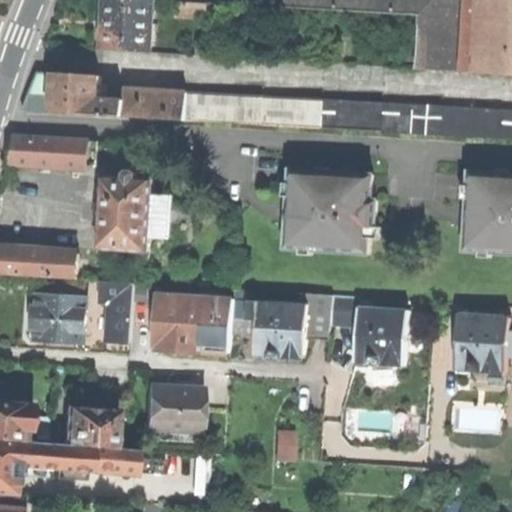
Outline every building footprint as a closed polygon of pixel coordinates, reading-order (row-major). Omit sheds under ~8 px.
[(108,0),(107,23),(106,51),(151,53),(154,1),(129,0),(108,0)] [(422,16),(422,0),(283,0),(283,8),(422,16)] [(464,0),(422,0),(422,16),(464,19),(464,0)] [(511,0),(470,0),(470,20),(511,21),(511,0)] [(208,4),(174,2),(174,16),(208,18),(208,4)] [(460,72),(464,19),(422,16),(419,70),(460,72)] [(511,21),(470,20),(467,73),(511,75),(511,21)] [(35,83),(30,95),(55,97),(57,74),(39,73),(35,83)] [(54,114),(99,117),(100,101),(101,77),(57,74),(55,97),(54,114)] [(125,102),(100,101),(99,117),(188,122),(189,93),(125,89),(125,102)] [(511,111),(189,93),(188,122),(511,139),(511,111)] [(54,114),(55,97),(30,95),(23,112),(54,114)] [(86,167),(87,143),(15,139),(9,165),(85,170),(86,167)] [(86,167),(97,168),(99,144),(87,143),(86,167)] [(291,213),(289,249),(371,254),(373,228),(379,229),(380,202),(375,202),(376,177),(332,174),(293,172),(291,213)] [(101,249),(150,252),(151,237),(154,196),(155,181),(138,180),(139,176),(136,173),(131,173),(128,176),(128,179),(106,178),(104,212),(101,249)] [(469,214),(467,252),(511,254),(511,175),(511,176),(471,174),(470,187),(470,200),(469,214)] [(173,197),(154,196),(151,237),(170,238),(173,197)] [(0,275),(31,277),(33,250),(0,248),(0,275)] [(80,254),(33,250),(31,277),(78,281),(80,254)] [(117,298),(118,283),(104,282),(103,298),(117,298)] [(136,284),(118,283),(117,298),(115,341),(132,343),(136,284)] [(331,342),(333,324),(335,297),(302,295),(301,306),(310,306),(308,340),(331,342)] [(38,319),(36,341),(85,344),(88,299),(39,296),(38,319)] [(207,351),(211,299),(161,296),(157,348),(180,349),(207,351)] [(333,324),(360,326),(361,308),(362,299),(335,297),(333,324)] [(207,351),(232,353),(233,333),(235,301),(211,299),(207,351)] [(249,320),(251,302),(235,301),(233,333),(259,335),(260,321),(249,320)] [(249,320),(260,321),(261,303),(251,302),(249,320)] [(260,321),(259,335),(257,359),(268,359),(283,360),(283,357),(307,358),(308,340),(310,306),(301,306),(261,303),(260,321)] [(360,326),(357,363),(380,365),(407,367),(409,348),(420,348),(421,331),(410,331),(411,312),(361,308),(360,326)] [(510,358),(511,333),(511,322),(511,317),(462,315),(459,370),(472,370),(472,373),(484,373),(485,371),(495,372),(509,373),(510,358)] [(148,387),(146,429),(153,430),(192,432),(200,432),(203,390),(174,388),(148,387)] [(0,439),(17,441),(18,430),(30,431),(31,405),(8,403),(2,403),(0,402),(0,439)] [(92,447),(116,448),(119,411),(99,409),(90,409),(79,408),(68,407),(65,445),(92,447)] [(278,429),(279,459),(298,459),(298,429),(278,429)] [(192,442),(192,432),(153,430),(152,440),(192,442)] [(65,445),(17,441),(0,439),(0,494),(15,495),(17,466),(90,471),(90,470),(92,447),(65,445)] [(116,448),(92,447),(90,470),(134,473),(136,450),(116,448)]
